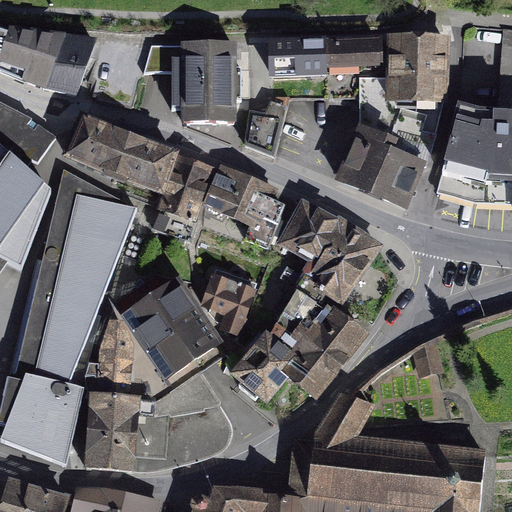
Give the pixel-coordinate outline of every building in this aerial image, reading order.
[(0,72),(46,92),(77,98),(80,90),(97,41),(66,36),(9,28),(9,33),(0,29),(0,72)] [(511,33),(503,33),(498,112),(511,112),(511,33)] [(449,102),(451,37),(389,35),(388,79),(387,103),(449,102)] [(383,68),(383,38),(327,41),(329,69),(383,68)] [(329,69),(327,41),(268,42),(270,79),(329,76),(329,69)] [(236,45),(182,44),(182,47),(152,47),(144,75),(171,74),(172,111),(183,111),(183,126),(237,126),(236,45)] [(335,183),(406,213),(428,166),(449,102),(387,103),(388,79),(360,80),(360,124),(335,183)] [(244,149),(273,158),(290,99),(273,99),(265,116),(250,113),(244,149)] [(0,272),(6,266),(21,271),(51,195),(30,175),(56,138),(31,120),(0,104),(0,272)] [(436,194),(474,205),(511,207),(511,112),(498,112),(485,112),(458,105),(454,118),(457,118),(436,194)] [(81,113),(64,159),(103,174),(102,178),(126,186),(127,184),(164,198),(179,157),(180,153),(130,135),(81,113)] [(200,208),(216,170),(179,157),(164,198),(151,231),(190,244),(201,209),(200,208)] [(270,250),(286,208),(274,202),(279,191),(220,166),(203,208),(250,228),(245,240),(270,250)] [(68,387),(136,211),(65,172),(13,384),(8,382),(0,416),(0,425),(8,428),(1,442),(64,467),(83,390),(68,387)] [(277,247),(308,264),(302,273),(305,276),(303,279),(288,268),(279,281),(295,292),(320,307),(326,298),(343,309),(380,254),(384,247),(339,218),(337,221),(302,201),(277,247)] [(214,276),(212,276),(201,308),(210,312),(209,314),(220,328),(219,330),(244,340),(251,322),(246,320),(257,291),(255,290),(257,285),(216,270),(214,276)] [(164,383),(224,345),(179,278),(121,318),(164,383)] [(320,307),(295,292),(271,336),(296,356),(282,374),(289,380),(317,403),(369,335),(329,306),(325,311),(320,307)] [(229,377),(266,408),(289,380),(282,374),(296,356),(271,336),(265,332),(229,377)] [(437,340),(413,352),(417,372),(418,380),(438,376),(445,375),(437,340)] [(87,395),(90,395),(130,397),(131,367),(132,367),(133,352),(100,350),(100,366),(89,366),(86,377),(85,378),(84,385),(87,395)] [(221,404),(200,372),(157,402),(141,401),(135,473),(150,474),(181,468),(198,463),(214,457),(224,451),(231,443),(233,433),(230,423),(221,407),(221,404)] [(135,473),(141,401),(141,398),(130,397),(90,395),(84,472),(135,475),(135,473)] [(259,491),(257,511),(480,511),(486,451),(464,448),(465,435),(425,429),(424,444),(360,437),(370,417),(375,408),(376,407),(351,399),(341,395),(314,435),(307,494),(259,491)] [(0,510),(0,511),(67,511),(71,497),(9,479),(0,510)] [(70,511),(162,511),(165,502),(102,489),(77,488),(70,511)] [(192,511),(257,511),(259,491),(214,488),(210,501),(207,498),(197,496),(191,502),(193,511),(192,511)]
